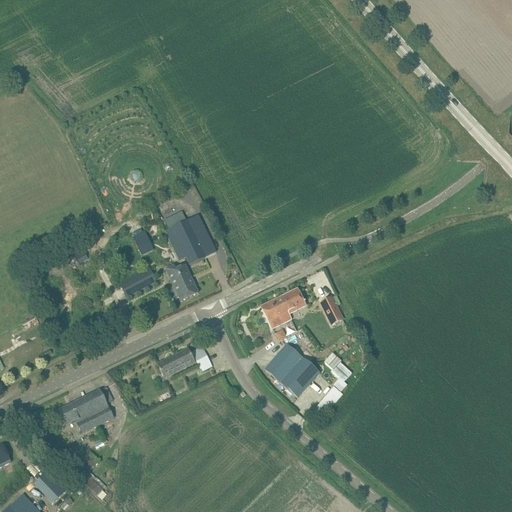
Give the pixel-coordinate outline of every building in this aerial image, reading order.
[(190,266),(204,259),(217,253),(199,216),(165,233),(179,262),(186,259),(190,266)] [(148,240),(137,246),(140,254),(152,249),(148,240)] [(79,264),(88,259),(83,250),(74,255),(79,264)] [(165,271),(173,287),(191,279),(184,266),(175,271),(173,267),(165,271)] [(127,298),(157,283),(149,269),(120,285),(127,298)] [(191,279),(173,287),(176,294),(180,303),(198,294),(194,285),(191,279)] [(283,306),(290,320),(290,319),(288,315),(305,307),(297,291),(282,298),(285,305),(283,306)] [(336,297),(320,305),(331,327),(342,321),(336,307),(340,305),(336,297)] [(262,308),(272,329),(290,320),(283,306),(285,305),(282,298),(262,308)] [(279,343),(287,339),(283,331),(275,335),(279,343)] [(312,344),(307,338),(303,341),(308,347),(312,344)] [(272,363),(265,370),(289,392),(298,400),(320,375),(309,365),(301,359),(286,346),(272,363)] [(194,353),(203,372),(212,368),(203,349),(194,353)] [(157,366),(162,375),(164,379),(194,364),(188,350),(157,366)] [(319,353),(315,356),(320,361),(323,358),(319,353)] [(333,354),(324,363),(333,371),(332,373),(339,380),(333,386),(341,393),(347,387),(343,383),(352,375),(340,364),(341,362),(333,354)] [(113,401),(111,398),(106,389),(54,414),(62,429),(75,422),(82,435),(113,420),(106,405),(113,401)] [(0,447),(0,468),(11,463),(2,446),(0,447)] [(88,475),(100,461),(90,452),(78,466),(88,475)] [(34,486),(53,505),(68,491),(66,489),(70,485),(56,471),(52,474),(49,471),(47,473),(43,469),(34,478),(38,482),(34,486)] [(102,501),(108,495),(92,478),(86,484),(102,501)] [(5,511),(37,511),(23,496),(5,511)] [(73,503),(69,499),(61,508),(65,511),(73,503)]
